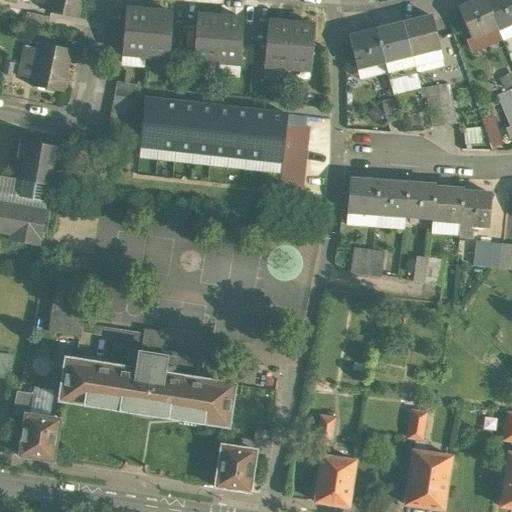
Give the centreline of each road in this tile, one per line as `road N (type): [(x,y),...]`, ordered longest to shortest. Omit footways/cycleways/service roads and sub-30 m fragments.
road 1 (residential): [(101,0),(75,119),(0,104)]
road 2 (tertiary): [(191,511),(0,484)]
road 3 (residential): [(511,166),(361,155)]
